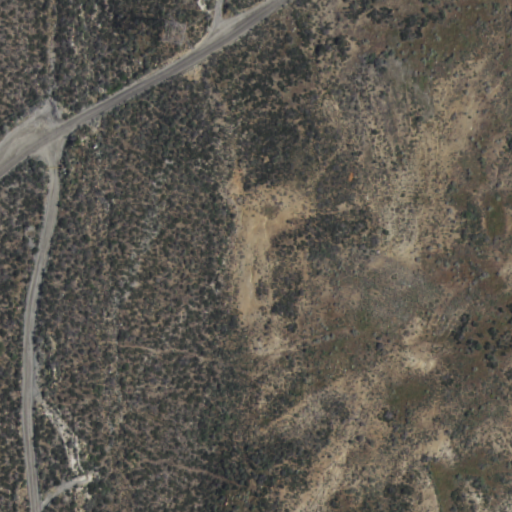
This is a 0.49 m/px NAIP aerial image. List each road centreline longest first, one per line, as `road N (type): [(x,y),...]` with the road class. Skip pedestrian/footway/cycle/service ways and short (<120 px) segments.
road 1 (track): [(54,133),(25,317),(34,511)]
road 2 (track): [(0,171),(271,0)]
